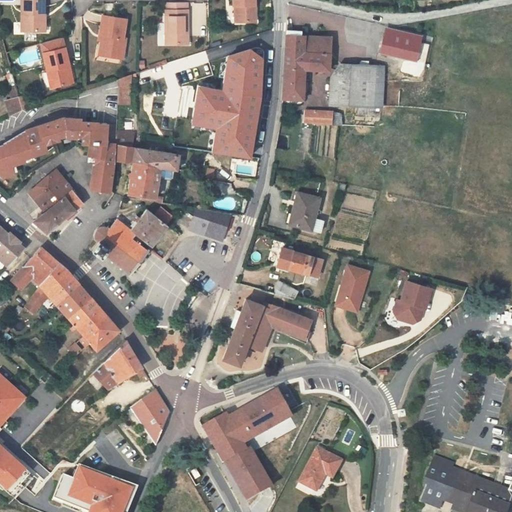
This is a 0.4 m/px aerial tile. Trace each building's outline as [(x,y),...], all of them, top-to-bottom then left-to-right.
[(47,0),(24,0),(24,28),(45,28),(45,10),(47,10),(47,0)] [(229,0),(230,6),(234,6),(234,22),(252,21),(251,0),(229,0)] [(186,30),(185,4),(165,5),(166,46),(184,45),(184,30),(186,30)] [(100,37),(99,52),(111,53),(111,59),(123,60),(125,40),(123,39),(124,20),(99,18),(98,37),(100,37)] [(422,37),(385,29),(381,48),(418,56),(422,37)] [(332,37),(287,35),(285,68),(284,99),(306,100),(308,69),(330,70),(332,37)] [(63,48),(40,52),(47,87),(67,83),(64,66),(66,66),(63,48)] [(224,91),(198,87),(192,125),(218,129),(215,153),(251,158),(261,100),(263,60),(250,50),(229,56),(224,91)] [(360,107),(374,108),(382,109),(383,68),(342,66),(337,73),(334,77),(345,79),(343,106),(360,107)] [(345,79),(334,77),(332,105),(343,106),(345,79)] [(121,102),(121,78),(112,80),(113,103),(121,102)] [(113,103),(112,80),(76,92),(69,94),(73,118),(57,120),(27,127),(2,135),(2,137),(0,137),(0,168),(0,167),(0,161),(13,159),(13,157),(35,152),(36,146),(64,142),(65,144),(70,139),(88,142),(89,142),(110,147),(113,147),(113,144),(115,136),(113,103)] [(15,96),(11,82),(6,84),(10,97),(15,96)] [(19,109),(15,96),(10,97),(4,99),(7,113),(19,109)] [(374,116),(374,108),(360,107),(359,115),(374,116)] [(304,122),(334,124),(334,114),(305,112),(304,122)] [(334,124),(341,125),(342,115),(334,114),(334,124)] [(130,140),(115,136),(113,144),(129,147),(130,140)] [(87,152),(89,142),(88,142),(70,139),(65,144),(70,144),(69,151),(87,152)] [(108,159),(110,147),(89,142),(87,152),(87,156),(86,160),(89,161),(86,190),(104,192),(104,190),(108,159)] [(132,147),(129,147),(113,144),(113,147),(112,160),(128,163),(129,163),(130,162),(132,147)] [(140,149),(132,147),(130,162),(143,165),(158,169),(170,170),(172,154),(161,152),(161,148),(145,145),(143,150),(140,149)] [(130,162),(129,163),(124,193),(138,195),(143,165),(130,162)] [(153,198),(154,195),(158,169),(143,165),(138,195),(153,198)] [(83,205),(55,172),(37,184),(27,191),(43,211),(33,221),(44,231),(80,207),(83,205)] [(19,178),(18,177),(11,185),(12,186),(19,178)] [(296,193),(292,212),(295,213),(293,225),(313,229),(317,230),(320,218),(315,217),(319,197),(296,193)] [(159,196),(154,195),(153,198),(138,195),(137,201),(157,205),(159,196)] [(147,244),(160,223),(158,221),(163,215),(149,206),(147,210),(146,210),(145,213),(140,210),(127,231),(124,233),(136,242),(138,239),(147,244)] [(185,232),(188,233),(195,211),(192,210),(185,232)] [(188,233),(217,243),(226,216),(201,212),(195,211),(188,233)] [(127,277),(147,250),(136,242),(124,233),(111,223),(104,230),(101,230),(97,231),(95,234),(93,237),(93,241),(94,246),(88,256),(91,257),(97,262),(98,261),(101,259),(127,277)] [(0,224),(0,230),(21,249),(23,245),(0,224)] [(0,262),(9,271),(26,254),(21,249),(0,230),(0,262)] [(282,246),(277,261),(282,263),(281,265),(288,267),(306,273),(312,256),(293,250),(294,250),(282,246)] [(56,265),(41,252),(11,285),(20,293),(31,282),(40,292),(47,284),(45,283),(60,269),(56,265)] [(321,260),(312,256),(306,273),(316,276),(321,260)] [(346,262),(336,301),(354,306),(359,287),(361,287),(367,267),(346,262)] [(62,271),(60,269),(45,283),(47,284),(40,292),(46,298),(49,301),(57,311),(81,292),(72,281),(62,271)] [(432,282),(407,275),(401,294),(398,293),(394,306),(398,313),(415,318),(416,313),(421,314),(424,302),(426,302),(432,282)] [(299,285),(281,276),(278,283),(295,293),(299,285)] [(46,298),(40,292),(32,302),(39,307),(46,298)] [(81,292),(57,311),(62,317),(66,321),(68,324),(88,301),(81,292)] [(228,353),(245,360),(252,340),(266,345),(268,339),(275,320),(296,327),(305,331),(312,312),(276,299),(274,303),(267,301),(267,299),(250,293),(245,306),(241,305),(235,321),(239,322),(228,353)] [(90,348),(96,356),(100,353),(117,335),(91,304),(88,301),(68,324),(73,329),(69,333),(71,336),(75,332),(84,341),(78,346),(84,353),(90,348)] [(29,318),(39,307),(32,302),(28,307),(23,313),(29,318)] [(315,313),(312,312),(305,331),(296,327),(295,330),(311,336),(312,332),(314,327),(315,323),(315,318),(315,313)] [(6,334),(4,337),(0,341),(0,343),(6,347),(12,338),(6,334)] [(75,342),(66,348),(72,356),(80,349),(75,342)] [(127,351),(124,346),(95,375),(109,392),(140,371),(137,366),(127,351)] [(0,483),(5,489),(24,468),(13,458),(0,446),(0,425),(25,398),(0,375),(0,483)] [(294,416),(278,388),(229,415),(227,411),(202,427),(223,464),(224,463),(248,449),(246,444),(294,416)] [(169,417),(152,391),(126,413),(155,450),(169,417)] [(251,447),(248,449),(224,463),(246,502),(275,487),(251,447)] [(343,460),(318,447),(300,483),(318,491),(326,474),(334,478),(343,460)] [(511,468),(509,470),(502,486),(469,471),(464,480),(453,475),(457,466),(446,461),(447,458),(430,450),(418,476),(421,478),(416,493),(434,502),(438,495),(441,487),(452,492),(449,499),(446,503),(460,509),(468,511),(497,511),(500,506),(508,488),(511,489),(511,468)] [(469,471),(457,466),(453,475),(464,480),(469,471)] [(63,475),(54,497),(91,511),(90,511),(123,511),(133,487),(79,467),(75,479),(63,475)] [(438,495),(449,499),(452,492),(441,487),(438,495)] [(511,496),(511,490),(511,489),(508,488),(500,506),(511,496)] [(511,511),(511,496),(500,506),(497,511),(511,511)]
